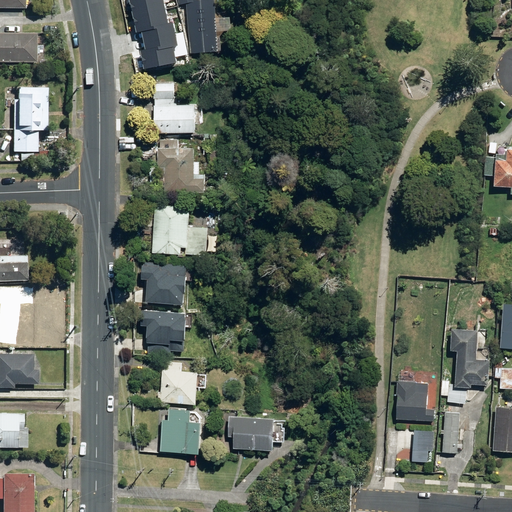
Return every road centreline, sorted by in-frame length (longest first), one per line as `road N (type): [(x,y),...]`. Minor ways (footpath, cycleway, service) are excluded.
road 1 (secondary): [(97,511),(98,189)]
road 2 (secondary): [(98,189),(101,77),(88,0)]
road 3 (residential): [(361,500),(511,510)]
